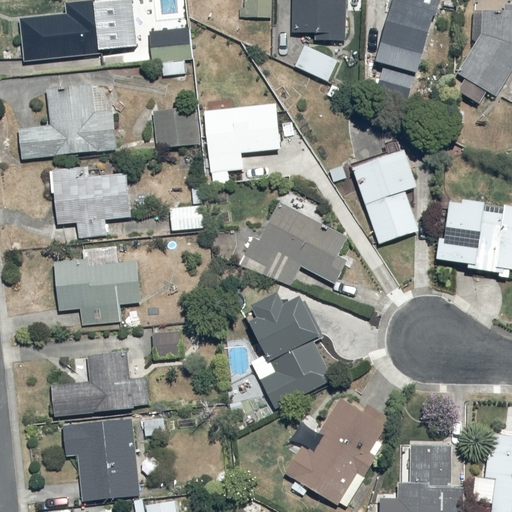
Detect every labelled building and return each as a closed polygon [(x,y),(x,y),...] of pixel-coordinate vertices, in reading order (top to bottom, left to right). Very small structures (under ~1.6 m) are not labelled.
[(71,15),(24,19),(28,62),(134,53),(131,19),(104,21),(102,0),(76,0),(70,0),(71,15)] [(278,0),(249,0),(249,6),(244,6),(244,17),(279,17),(278,0)] [(298,0),(298,33),(353,33),(352,0),(298,0)] [(400,0),(382,60),(425,73),(446,0),(400,0)] [(511,97),(511,0),(476,0),(478,48),(462,73),(470,79),(462,91),(483,105),(492,93),(499,98),(502,94),(510,100),(511,97)] [(192,30),(155,32),(156,62),(167,62),(168,76),(194,75),(192,30)] [(340,59),(308,44),(298,67),(331,81),(340,59)] [(415,77),(386,69),(380,93),(408,101),(415,77)] [(57,121),(25,124),(29,159),(122,149),(118,111),(101,113),(98,87),(54,92),(57,121)] [(200,106),(156,110),(160,149),(203,145),(200,106)] [(281,106),(211,110),(214,168),(245,166),(244,152),(283,150),(281,106)] [(421,145),(357,166),(383,248),(424,235),(419,220),(443,213),(421,145)] [(133,218),(133,173),(109,173),(109,159),(54,159),(54,193),(63,193),(63,223),(82,223),(82,237),(110,237),(110,218),(133,218)] [(293,288),(305,265),(331,278),(354,235),(287,199),(266,239),(259,236),(242,267),(262,278),(265,273),(293,288)] [(511,205),(472,199),(471,202),(456,200),(451,238),(446,238),(443,260),(477,265),(476,271),(511,276),(511,205)] [(176,206),(176,230),(208,230),(208,206),(176,206)] [(89,260),(62,261),(64,310),(84,309),(85,326),(125,324),(124,301),(143,301),(142,262),(105,263),(105,251),(89,251),(89,260)] [(283,365),(263,378),(282,410),(338,376),(318,344),(329,337),(306,300),(295,307),(286,293),(261,309),(265,316),(257,321),(283,365)] [(188,332),(157,333),(158,358),(188,357),(188,332)] [(82,380),(57,383),(60,418),(156,409),(153,378),(135,380),(132,353),(80,358),(82,380)] [(307,444),(291,474),(299,478),(293,489),(307,496),(313,486),(353,507),(400,419),(352,394),(322,452),(307,444)] [(171,415),(147,416),(149,438),(173,436),(171,415)] [(81,456),(86,500),(144,493),(136,420),(69,427),(73,457),(81,456)] [(511,511),(511,433),(497,431),(490,479),(502,480),(497,511),(511,511)] [(383,483),(383,511),(456,511),(456,444),(415,445),(415,482),(383,483)] [(184,511),(184,502),(153,503),(152,511),(184,511)]
